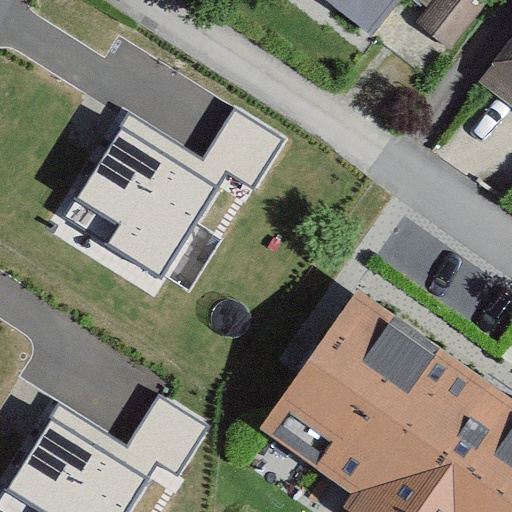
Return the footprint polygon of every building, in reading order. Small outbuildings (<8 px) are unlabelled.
[(404,0),(338,0),(379,32),(404,0)] [(485,14),(470,0),(454,0),(435,20),(457,42),(485,14)] [(511,64),(495,89),(511,100),(511,64)] [(285,140),(236,111),(208,157),(257,186),(285,140)] [(161,277),(227,173),(133,114),(68,217),(161,277)] [(511,511),(511,409),(371,312),(283,438),(390,511),(511,511)] [(208,431),(159,401),(131,447),(180,477),(208,431)] [(0,511),(123,511),(153,465),(59,405),(0,498),(0,511)]
